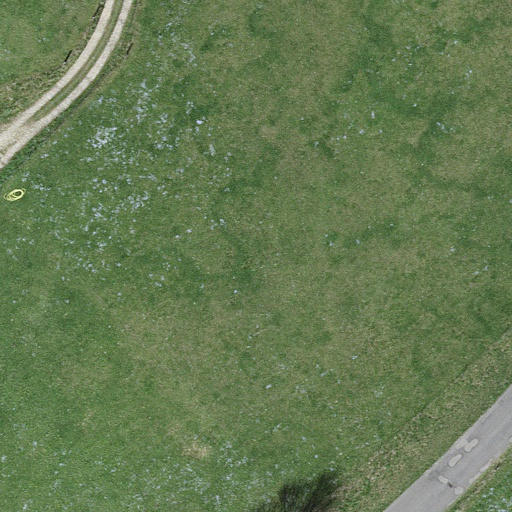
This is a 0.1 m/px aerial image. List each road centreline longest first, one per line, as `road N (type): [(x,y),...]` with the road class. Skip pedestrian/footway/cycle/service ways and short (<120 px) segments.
road 1 (track): [(120,0),(94,57),(68,90),(27,124),(0,134)]
road 2 (unclassified): [(414,511),(511,417)]
